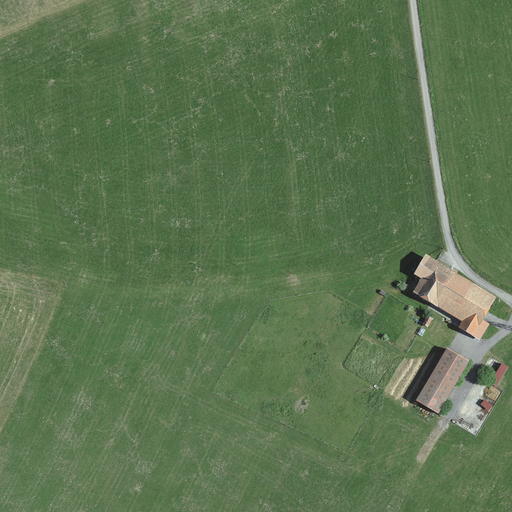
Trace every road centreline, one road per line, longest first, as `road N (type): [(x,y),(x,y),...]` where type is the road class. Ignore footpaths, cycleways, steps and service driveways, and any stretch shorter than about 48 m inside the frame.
road 1 (residential): [(511,300),(456,259),(438,197),(412,0)]
road 2 (unknown): [(440,425),(477,354),(511,329)]
